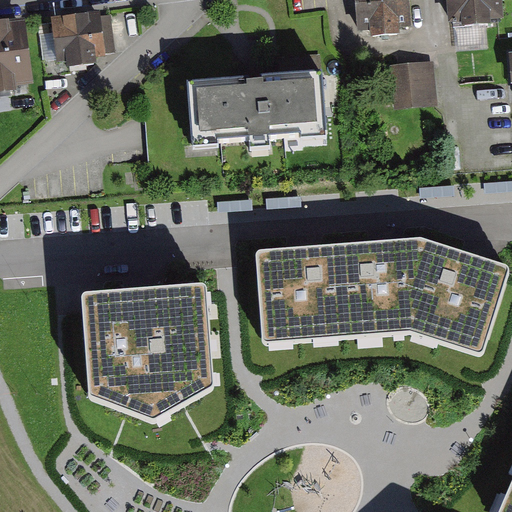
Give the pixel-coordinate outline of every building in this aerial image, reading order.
[(415,0),(364,0),(367,31),(417,28),(415,0)] [(505,0),(454,0),(456,24),(507,21),(505,0)] [(112,18),(62,23),(65,64),(115,60),(112,18)] [(34,22),(0,26),(0,87),(40,83),(34,22)] [(433,64),(393,66),(395,108),(436,105),(433,64)] [(339,76),(188,86),(192,149),(232,146),(232,138),(316,132),(316,141),(343,139),(339,76)] [(148,124),(152,170),(173,169),(171,146),(175,146),(173,122),(148,124)] [(408,340),(485,363),(511,273),(511,265),(422,239),(255,253),(263,352),(408,340)] [(214,287),(76,297),(84,410),(149,434),(221,390),(214,287)] [(511,511),(511,478),(498,511),(511,511)]
